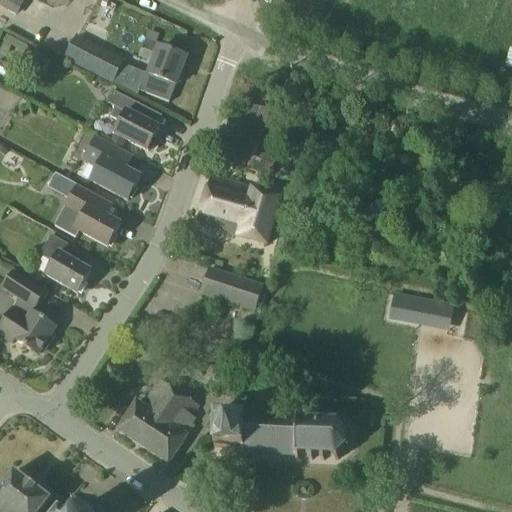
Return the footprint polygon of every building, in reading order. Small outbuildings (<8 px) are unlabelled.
[(0,0),(0,8),(11,14),(17,0),(0,0)] [(64,62),(113,87),(125,62),(77,37),(64,62)] [(149,77),(176,87),(186,59),(144,43),(139,59),(154,65),(149,77)] [(32,53),(32,69),(46,69),(46,53),(32,53)] [(147,111),(114,93),(108,105),(115,108),(104,130),(147,153),(159,130),(142,121),(147,111)] [(235,168),(271,178),(273,170),(286,175),(289,166),(275,162),(288,117),(254,107),(235,168)] [(90,183),(127,203),(140,180),(122,171),(129,157),(95,139),(83,162),(97,170),(90,183)] [(197,226),(267,247),(281,200),(212,179),(197,226)] [(80,233),(108,249),(120,227),(106,219),(112,207),(77,188),(55,228),(76,239),(80,233)] [(78,296),(90,274),(66,260),(73,250),(51,237),(39,257),(53,265),(46,277),(78,296)] [(263,289),(209,272),(202,296),(255,313),(263,289)] [(14,342),(38,357),(47,343),(51,343),(55,338),(53,334),(56,329),(32,314),(45,294),(13,273),(2,290),(19,301),(0,329),(0,337),(12,345),(14,342)] [(436,320),(439,305),(395,297),(390,321),(405,324),(407,314),(436,320)] [(118,432),(169,464),(187,437),(193,427),(192,426),(195,420),(192,418),(199,408),(160,382),(143,408),(136,404),(118,432)] [(241,457),(295,460),(295,456),(335,459),(346,448),(346,435),(336,424),(297,421),(297,418),(244,415),(244,409),(224,408),(224,420),(215,419),(214,450),(241,451),(241,457)] [(0,511),(53,511),(56,509),(50,505),(52,503),(14,473),(0,490),(0,511)]
